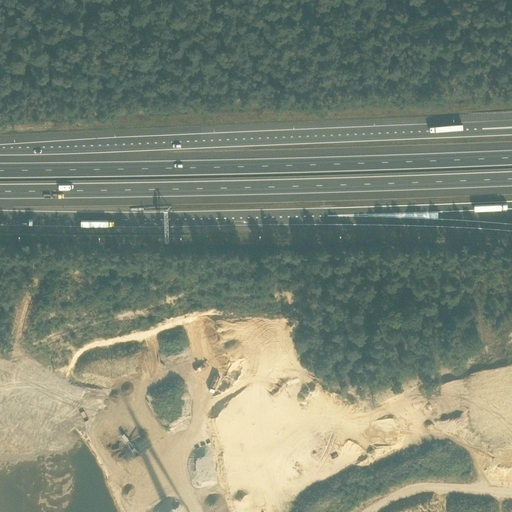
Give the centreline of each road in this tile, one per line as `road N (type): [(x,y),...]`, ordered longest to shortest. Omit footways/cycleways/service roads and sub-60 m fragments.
road 1 (motorway): [(0,192),(511,178)]
road 2 (motorway): [(511,156),(0,170)]
road 3 (motorway): [(465,132),(0,148)]
road 4 (motorway): [(0,217),(272,217)]
road 5 (motorway): [(272,217),(511,205)]
road 6 (motorway): [(272,217),(511,227)]
